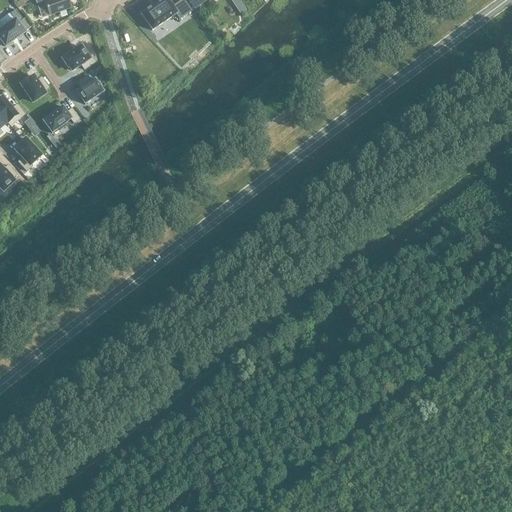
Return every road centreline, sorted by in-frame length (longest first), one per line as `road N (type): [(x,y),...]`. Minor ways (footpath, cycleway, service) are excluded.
road 1 (secondary): [(0,385),(507,0)]
road 2 (residential): [(0,72),(101,5)]
